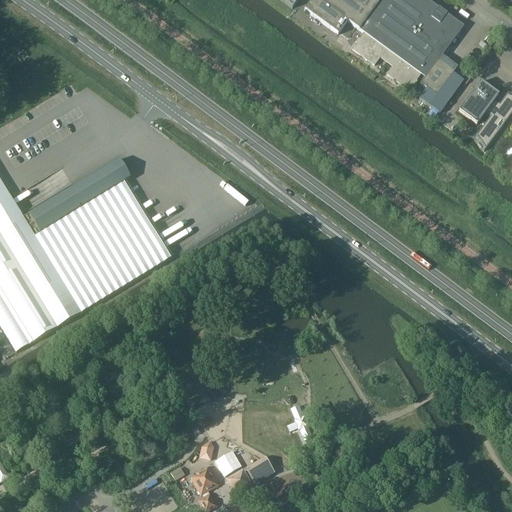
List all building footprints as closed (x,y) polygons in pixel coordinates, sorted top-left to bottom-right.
[(279,0),(292,9),(298,0),(279,0)] [(416,82),(421,76),(424,79),(420,85),(426,90),(419,100),(439,115),(463,82),(453,74),(454,73),(439,61),(463,27),(425,0),(311,0),(304,11),(332,31),(329,36),(343,47),(347,42),(338,35),(347,22),(363,34),(359,40),(358,39),(355,43),(356,44),(351,51),(374,67),(380,59),(392,68),(386,76),(408,92),(413,86),(414,87),(417,83),(416,82)] [(494,102),(498,96),(480,83),(458,112),(477,126),(485,114),(490,118),(476,137),(485,150),(511,113),(511,97),(506,96),(499,106),(494,102)] [(103,189),(153,270),(166,263),(159,252),(167,247),(124,177),(103,189)] [(0,323),(18,353),(56,329),(153,270),(146,260),(103,189),(31,234),(21,218),(0,182),(0,323)] [(295,424),(286,427),(289,433),(297,430),(298,432),(299,431),(304,442),(307,441),(312,439),(307,428),(308,427),(304,417),(303,417),(300,410),(298,407),(290,410),(294,421),(293,421),(295,424)] [(210,461),(214,446),(202,443),(198,458),(210,461)] [(254,485),(273,474),(265,460),(246,471),(254,485)] [(0,483),(9,478),(0,463),(0,483)] [(218,487),(208,470),(207,469),(197,475),(197,476),(191,480),(201,497),(202,497),(203,499),(198,502),(203,511),(209,511),(216,508),(209,496),(208,496),(207,493),(218,487)] [(234,498),(249,489),(240,473),(225,483),(234,498)]
